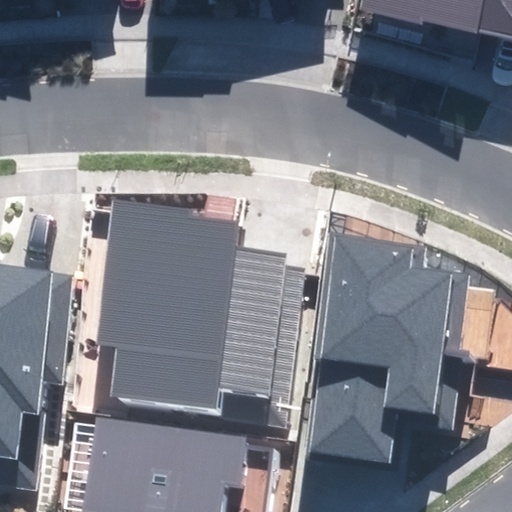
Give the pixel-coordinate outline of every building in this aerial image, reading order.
[(511,0),(362,0),(361,10),(511,39),(511,0)] [(111,400),(285,425),(308,269),(287,266),(289,253),(240,246),(243,224),(198,217),(199,209),(115,197),(94,342),(119,345),(111,400)] [(304,455),(391,465),(396,426),(455,432),(473,273),(427,267),(430,244),(329,233),(304,455)] [(0,485),(37,491),(49,409),(39,408),(43,381),(62,384),(79,275),(0,262),(0,485)] [(83,511),(267,511),(277,447),(97,420),(83,511)]
